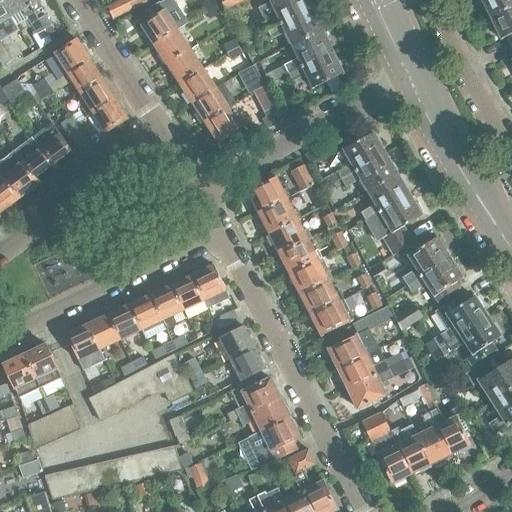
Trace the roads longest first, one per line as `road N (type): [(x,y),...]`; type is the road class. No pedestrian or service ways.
road 1 (residential): [(363,511),(223,231)]
road 2 (residential): [(0,339),(223,231)]
road 3 (residential): [(202,188),(416,76)]
road 4 (residential): [(0,255),(165,137)]
road 5 (tertiary): [(511,249),(416,76)]
road 6 (residential): [(511,151),(428,0)]
road 7 (residential): [(165,137),(79,0)]
